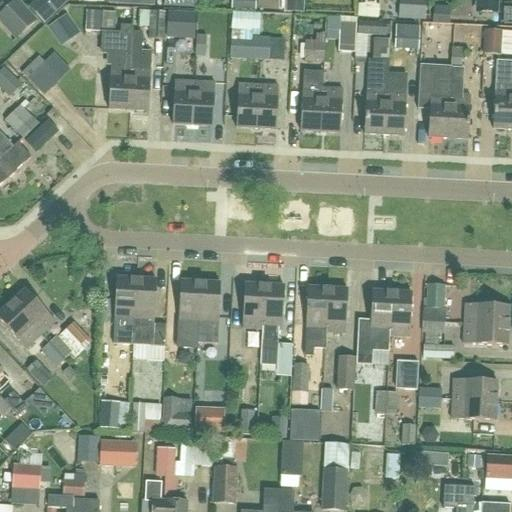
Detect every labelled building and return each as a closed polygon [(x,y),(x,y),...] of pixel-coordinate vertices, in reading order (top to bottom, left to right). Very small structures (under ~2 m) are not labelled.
[(0,26),(15,42),(37,22),(15,0),(0,14),(0,26)] [(41,0),(31,11),(44,25),(70,0),(41,0)] [(155,0),(132,0),(132,8),(155,9),(155,0)] [(164,0),(164,9),(185,11),(185,0),(164,0)] [(255,1),(244,0),(243,13),(254,13),(255,1)] [(287,0),(287,13),(303,14),(303,0),(287,0)] [(497,17),(498,0),(474,0),(474,15),(497,17)] [(413,3),(412,22),(425,23),(426,3),(413,3)] [(511,26),(511,11),(503,11),(502,26),(511,26)] [(86,13),(84,34),(101,34),(114,35),(115,15),(102,14),(86,13)] [(163,43),(164,14),(138,13),(138,29),(148,29),(148,43),(163,43)] [(168,14),(166,39),(182,40),(184,15),(168,14)] [(234,16),(232,35),(259,37),(260,17),(234,16)] [(63,19),(45,31),(58,50),(76,37),(63,19)] [(326,20),(326,33),(338,33),(339,25),(339,20),(326,20)] [(354,55),(355,26),(339,25),(338,33),(337,55),(354,55)] [(358,27),(357,37),(384,39),(384,28),(358,27)] [(417,52),(419,29),(395,27),(393,51),(417,52)] [(128,113),(132,35),(132,29),(120,28),(120,35),(114,35),(101,34),(101,53),(111,53),(108,112),(128,113)] [(450,41),(450,29),(426,28),(426,41),(450,41)] [(485,32),(483,57),(500,58),(501,45),(502,34),(485,32)] [(141,35),(132,35),(128,113),(148,114),(151,55),(141,54),(141,35)] [(205,59),(206,38),(197,38),(196,59),(205,59)] [(355,39),(355,54),(364,55),(365,39),(355,39)] [(229,60),(259,62),(260,41),(230,40),(229,60)] [(270,42),(260,41),(259,62),(269,62),(270,42)] [(323,65),(325,44),(320,44),(315,44),(314,65),(323,65)] [(452,51),(451,72),(461,72),(462,51),(452,51)] [(35,57),(17,74),(39,97),(67,71),(51,54),(41,63),(35,57)] [(387,77),(388,77),(388,63),(368,62),(364,137),(384,138),(386,94),(387,77)] [(511,64),(496,64),(495,88),(492,132),(511,132),(511,64)] [(0,89),(9,99),(21,87),(3,70),(0,73),(0,89)] [(428,140),(448,141),(450,97),(451,85),(451,72),(419,70),(418,101),(430,101),(428,140)] [(300,134),(320,135),(322,91),(323,75),(303,74),(302,85),(311,85),(310,90),(302,90),(300,134)] [(399,78),(388,77),(387,77),(386,94),(384,138),(404,139),(406,95),(398,95),(399,78)] [(192,128),(195,85),(175,84),(172,127),(192,128)] [(195,85),(192,128),(212,130),(214,86),(195,85)] [(450,97),(448,141),(467,142),(470,99),(461,98),(462,86),(451,85),(450,97)] [(256,132),(258,88),(238,87),(236,131),(256,132)] [(258,88),(256,132),(276,133),(278,89),(258,88)] [(322,91),(320,135),(340,136),(342,92),(322,91)] [(16,134),(23,141),(38,126),(31,119),(19,108),(4,123),(16,134)] [(48,122),(36,133),(47,144),(59,133),(48,122)] [(3,159),(13,150),(0,135),(0,161),(3,159)] [(13,150),(3,159),(0,161),(0,189),(17,174),(16,173),(24,166),(31,160),(17,146),(13,150)] [(134,326),(136,282),(116,281),(114,325),(113,347),(133,348),(134,326)] [(136,282),(134,326),(133,348),(149,349),(165,349),(166,327),(154,327),(156,283),(136,282)] [(198,329),(200,285),(180,284),(178,328),(177,350),(197,351),(197,346),(198,329)] [(218,330),(220,286),(200,285),(198,329),(197,346),(217,347),(218,330)] [(235,318),(234,353),(261,354),(264,288),(244,287),(243,318),(235,318)] [(426,311),(443,312),(444,288),(427,287),(426,311)] [(282,333),(284,289),(264,288),(261,354),(260,367),(276,368),(275,378),(289,379),(290,347),(277,347),(278,333),(282,333)] [(325,336),(327,292),(307,291),(304,359),(313,359),(313,351),(325,352),(325,336)] [(10,306),(41,338),(55,324),(25,292),(10,306)] [(325,336),(345,337),(347,293),(327,292),(325,336)] [(358,329),(356,367),(371,368),(371,354),(388,355),(389,339),(391,295),(371,294),(370,330),(358,329)] [(391,295),(389,339),(409,340),(411,296),(391,295)] [(0,324),(26,352),(41,338),(10,306),(0,315),(0,324)] [(464,327),(508,329),(509,309),(465,307),(464,327)] [(445,326),(445,316),(422,315),(422,325),(424,325),(445,326)] [(424,325),(423,357),(443,358),(445,326),(424,325)] [(77,359),(91,345),(73,326),(58,340),(77,359)] [(507,349),(508,329),(464,327),(463,347),(507,349)] [(48,346),(64,363),(71,356),(55,339),(48,346)] [(57,369),(64,363),(48,346),(41,353),(57,369)] [(149,349),(148,362),(164,363),(165,349),(149,349)] [(353,393),(355,360),(337,359),(335,392),(353,393)] [(43,389),(52,380),(36,363),(26,372),(43,389)] [(416,392),(418,365),(396,364),(395,391),(416,392)] [(307,395),(308,367),(293,366),(291,394),(307,395)] [(0,370),(0,392),(10,384),(2,375),(3,373),(0,370)] [(69,370),(63,375),(69,381),(75,376),(69,370)] [(452,402),(496,404),(497,384),(453,382),(452,402)] [(322,391),(321,414),(331,415),(332,392),(322,391)] [(442,392),(419,391),(418,401),(441,402),(442,392)] [(385,417),(386,395),(377,394),(376,417),(385,417)] [(56,409),(42,395),(31,405),(44,420),(56,409)] [(386,395),(385,417),(395,418),(396,395),(386,395)] [(14,398),(6,406),(11,412),(17,418),(26,410),(14,398)] [(0,413),(4,418),(11,412),(6,406),(0,399),(0,413)] [(164,401),(163,431),(191,433),(192,417),(180,416),(180,402),(164,401)] [(418,410),(441,411),(441,402),(418,401),(418,410)] [(495,424),(496,404),(452,402),(451,422),(495,424)] [(100,429),(117,430),(118,406),(101,405),(100,429)] [(133,407),(132,433),(159,435),(160,408),(133,407)] [(195,412),(194,433),(224,435),(225,413),(195,412)] [(241,413),(240,436),(252,437),(254,414),(241,413)] [(284,437),(283,418),(272,419),(274,438),(284,437)] [(292,422),(291,442),(320,443),(321,423),(292,422)] [(18,424),(0,441),(11,452),(28,435),(18,424)] [(401,448),(414,449),(415,428),(402,428),(401,448)] [(213,462),(233,463),(235,440),(214,439),(213,462)] [(246,441),(235,440),(233,463),(245,464),(246,441)] [(100,444),(99,468),(135,470),(136,446),(100,444)] [(280,478),(300,479),(302,445),(282,444),(280,478)] [(180,447),(179,467),(211,469),(212,448),(180,447)] [(156,462),(155,479),(165,479),(164,498),(176,499),(177,477),(173,477),(175,451),(156,450),(156,462)] [(420,455),(419,464),(447,466),(447,457),(420,455)] [(386,458),(385,480),(397,481),(399,458),(386,458)] [(468,458),(467,470),(478,471),(479,459),(468,458)] [(511,482),(511,460),(486,459),(485,481),(511,482)] [(39,493),(41,468),(13,467),(11,491),(39,493)] [(235,507),(237,470),(213,469),(211,506),(235,507)] [(319,511),(344,511),(347,474),(322,472),(319,511)] [(74,484),(73,498),(83,499),(84,485),(85,485),(86,478),(74,477),(74,484)] [(73,498),(74,484),(64,483),(63,497),(73,498)] [(146,484),(145,504),(153,504),(152,511),(185,511),(186,505),(161,504),(162,484),(146,484)] [(480,511),(481,505),(480,505),(480,511),(472,511),(474,490),(443,488),(442,511),(455,511),(480,511)] [(277,508),(278,493),(267,492),(267,506),(263,506),(262,511),(277,511),(278,508),(277,508)] [(291,511),(293,494),(278,493),(277,508),(278,508),(277,511),(291,511)] [(48,498),(48,510),(55,511),(66,511),(65,511),(72,511),(73,511),(73,502),(73,499),(48,498)] [(72,511),(98,511),(99,503),(73,502),(73,511),(72,511)]
